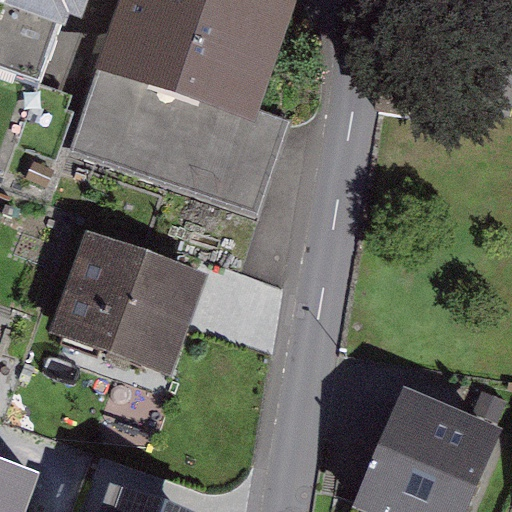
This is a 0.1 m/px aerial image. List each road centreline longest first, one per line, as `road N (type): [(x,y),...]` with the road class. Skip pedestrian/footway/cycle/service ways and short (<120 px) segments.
road 1 (residential): [(360,0),(352,114),(287,511)]
road 2 (unknown): [(382,0),(440,37),(511,59)]
